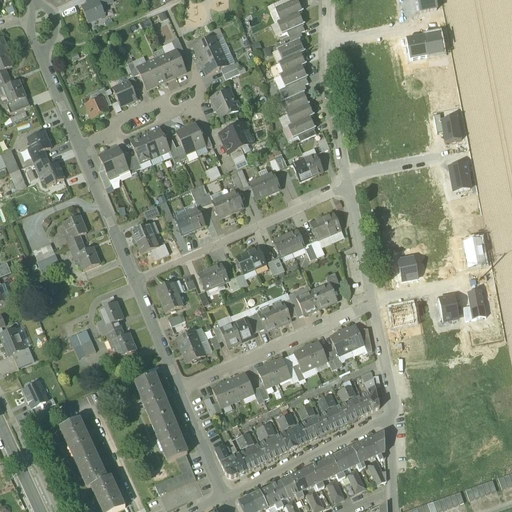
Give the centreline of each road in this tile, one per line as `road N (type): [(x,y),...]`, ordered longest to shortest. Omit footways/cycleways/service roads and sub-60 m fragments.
road 1 (residential): [(135,283),(348,186)]
road 2 (residential): [(181,391),(371,304)]
road 3 (residential): [(388,421),(225,495)]
road 4 (residential): [(135,283),(78,147)]
road 5 (residential): [(78,147),(157,101),(164,115),(195,102)]
road 6 (residential): [(328,42),(346,177)]
road 7 (residential): [(348,186),(371,304)]
road 8 (residential): [(371,304),(392,400),(388,421)]
